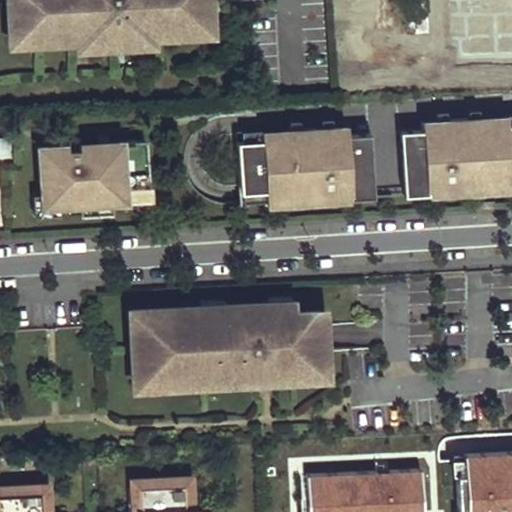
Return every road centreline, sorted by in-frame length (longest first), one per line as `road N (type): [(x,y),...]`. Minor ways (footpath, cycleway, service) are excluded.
road 1 (residential): [(0,269),(511,234)]
road 2 (unknown): [(261,115),(511,95)]
road 3 (unknown): [(355,400),(511,390)]
